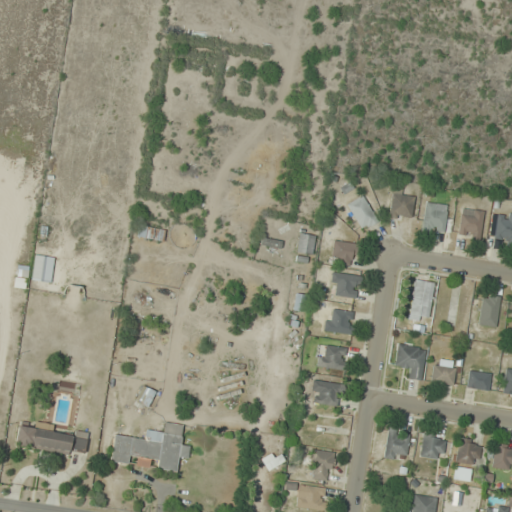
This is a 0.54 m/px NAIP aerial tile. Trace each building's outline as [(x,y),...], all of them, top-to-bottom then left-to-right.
[(413,217),(411,197),(403,198),(402,187),(389,189),(393,220),(413,217)] [(360,230),(376,223),(364,196),(348,204),(360,230)] [(422,233),(444,235),(446,205),(424,203),(422,233)] [(456,234),(477,240),(485,214),(464,208),(456,234)] [(491,242),(511,241),(511,213),(491,214),(491,242)] [(317,236),(300,233),(295,252),(313,256),(317,236)] [(329,261),(351,268),(358,246),(335,240),(329,261)] [(31,280),(51,282),(53,258),(34,256),(31,280)] [(330,283),(337,285),(335,296),(354,299),(358,277),(332,272),(330,283)] [(434,284),(415,280),(408,319),(427,322),(434,284)] [(449,306),(446,326),(465,328),(468,291),(461,290),(459,307),(449,306)] [(294,311),(306,311),(306,295),(294,295),(294,311)] [(480,326),(497,327),(498,296),(480,296),(480,326)] [(354,312),(332,310),(331,312),(326,311),(324,332),(352,335),(354,312)] [(317,367),(344,372),(348,350),(321,345),(317,367)] [(426,349),(398,345),(395,367),(411,369),(409,379),(420,381),(426,349)] [(452,386),(456,369),(434,365),(430,382),(452,386)] [(511,394),(511,370),(505,369),(501,393),(511,394)] [(489,391),(490,373),(467,372),(466,389),(489,391)] [(340,405),(340,383),(312,383),(312,405),(340,405)] [(113,435),(110,462),(132,465),(132,466),(153,469),(153,470),(176,473),(178,457),(188,459),(189,447),(180,445),(183,425),(164,422),(163,432),(146,430),(144,440),(113,435)] [(85,454),(87,433),(75,431),(75,435),(50,432),(51,428),(18,424),(15,446),(85,454)] [(406,459),(408,431),(386,430),(384,458),(406,459)] [(442,460),(445,437),(422,434),(420,458),(442,460)] [(481,442),(458,438),(455,463),(477,466),(481,442)] [(511,447),(495,444),(491,468),(511,471),(511,447)] [(333,453),(311,451),(309,479),(330,481),(333,453)] [(262,460),(266,470),(284,463),(279,453),(262,460)] [(471,470),(455,467),(452,479),(468,482),(471,470)] [(325,511),(327,489),(298,485),(295,507),(325,511)] [(433,511),(436,499),(414,495),(411,511),(433,511)]
